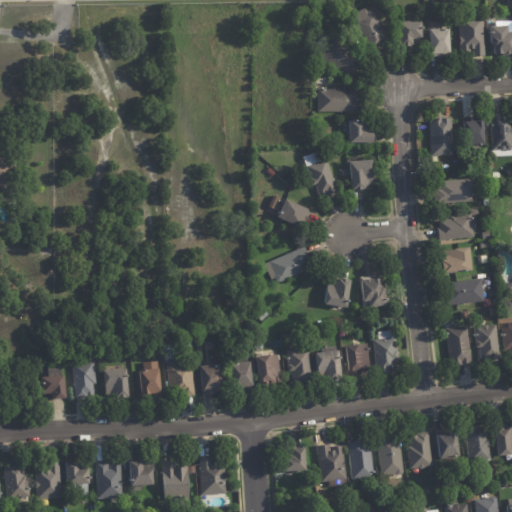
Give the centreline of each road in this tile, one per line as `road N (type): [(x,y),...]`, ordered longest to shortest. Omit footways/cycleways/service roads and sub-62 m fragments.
road 1 (residential): [(0,431),(183,427),(511,387)]
road 2 (residential): [(396,88),(425,398)]
